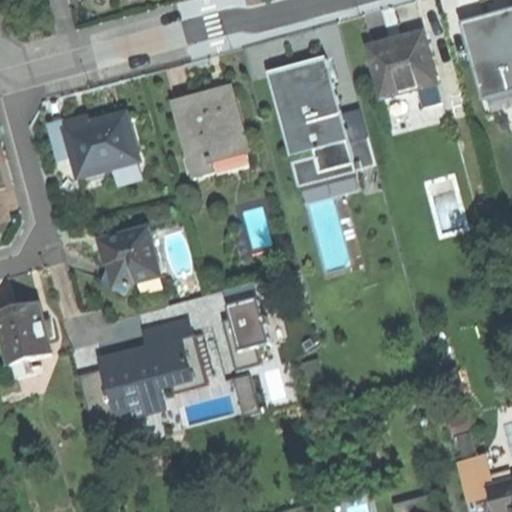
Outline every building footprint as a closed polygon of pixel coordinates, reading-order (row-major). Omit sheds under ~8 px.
[(511,11),(490,18),(464,25),(485,101),(511,93),(511,11)] [(390,43),(370,49),(384,100),(422,90),(439,86),(425,34),(403,40),(390,43)] [(388,38),(390,43),(403,40),(401,34),(395,36),(388,38)] [(298,69),(270,76),(292,155),(316,149),(318,158),(322,171),(356,162),(351,143),(344,116),(329,61),(298,69)] [(444,104),(439,86),(422,90),(427,109),(444,104)] [(200,96),(175,103),(195,180),(217,174),(213,161),(249,152),(232,88),(200,96)] [(363,111),(344,116),(351,143),(370,138),(363,111)] [(99,123),(68,132),(75,158),(81,178),(141,162),(128,115),(99,123)] [(61,162),(75,158),(68,132),(65,122),(51,126),(61,162)] [(378,167),(370,138),(351,143),(356,162),(359,172),(378,167)] [(359,172),(356,162),(322,171),(318,158),(294,164),(306,207),(364,191),(359,172)] [(111,270),(104,282),(128,296),(135,284),(163,276),(150,229),(103,243),(108,258),(111,270)] [(225,323),(239,373),(265,366),(260,349),(274,345),(268,327),(271,326),(269,317),(266,318),(257,284),(226,292),(234,320),(225,323)] [(21,310),(0,315),(0,320),(13,366),(15,366),(19,379),(36,375),(32,361),(54,355),(40,305),(21,310)] [(145,333),(150,349),(195,337),(191,321),(145,333)] [(197,336),(195,337),(150,349),(124,356),(102,362),(119,423),(168,410),(163,390),(174,387),(176,396),(211,386),(197,336)] [(320,361),(305,365),(311,384),(325,380),(320,361)] [(252,376),(236,380),(246,419),(263,414),(252,376)] [(471,511),(501,511),(495,489),(487,458),(459,465),(471,511)] [(511,511),(511,484),(495,489),(501,511),(511,511)] [(396,509),(397,511),(444,511),(441,497),(396,509)]
